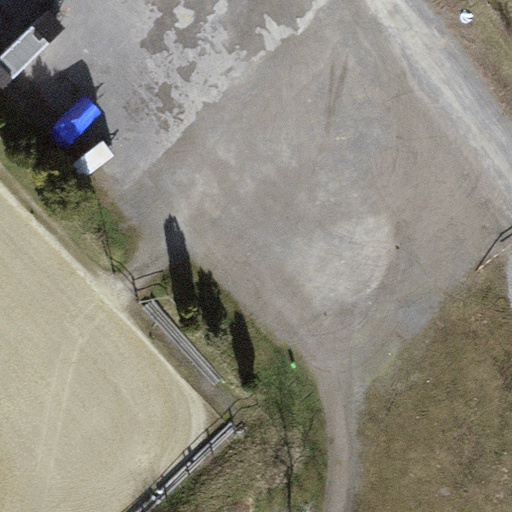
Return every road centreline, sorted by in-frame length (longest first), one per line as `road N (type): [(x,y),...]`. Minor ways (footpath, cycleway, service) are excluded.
road 1 (unknown): [(365,0),(511,202)]
road 2 (track): [(335,511),(350,437),(333,368)]
